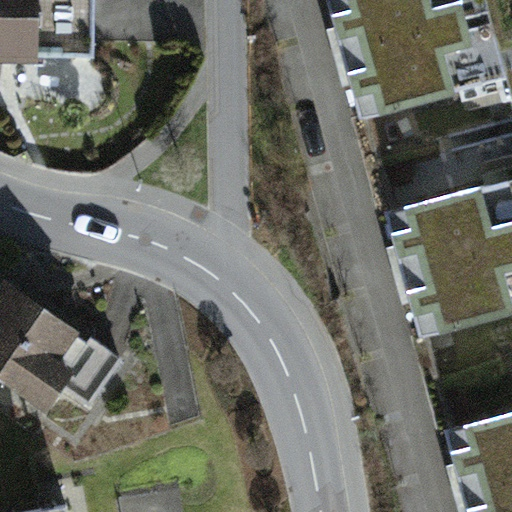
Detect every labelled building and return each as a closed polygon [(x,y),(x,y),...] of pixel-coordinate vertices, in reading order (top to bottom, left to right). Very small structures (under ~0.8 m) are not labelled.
[(108,0),(0,0),(0,76),(105,81),(108,0)] [(511,32),(503,0),(342,0),(377,126),(511,89),(511,32)] [(511,166),(397,197),(433,329),(511,307),(511,166)] [(125,374),(16,290),(0,310),(0,393),(68,447),(125,374)] [(511,511),(511,394),(457,410),(484,511),(511,511)]
